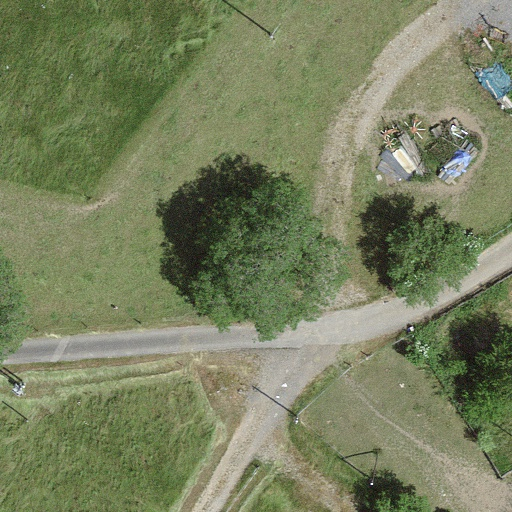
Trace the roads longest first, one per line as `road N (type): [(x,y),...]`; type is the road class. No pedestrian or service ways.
road 1 (track): [(511,247),(422,309),(366,326),(0,364)]
road 2 (track): [(205,511),(308,336)]
